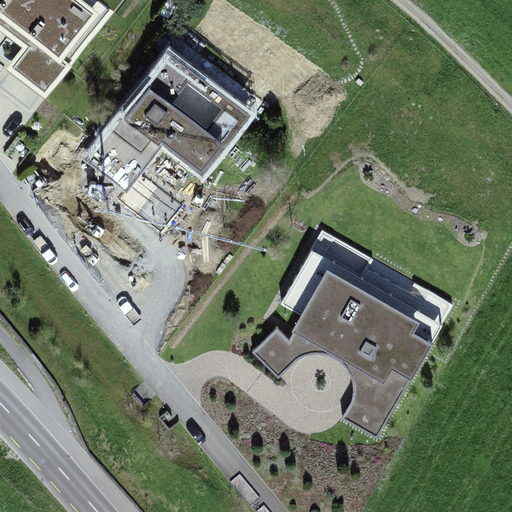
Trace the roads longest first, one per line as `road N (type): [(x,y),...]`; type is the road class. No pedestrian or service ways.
road 1 (track): [(403,0),(511,102)]
road 2 (secondary): [(97,511),(0,404)]
